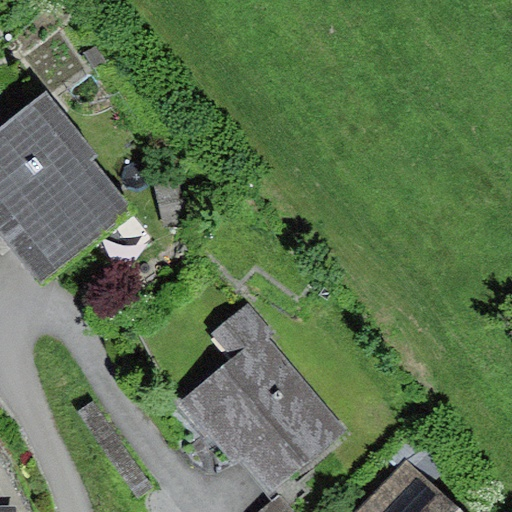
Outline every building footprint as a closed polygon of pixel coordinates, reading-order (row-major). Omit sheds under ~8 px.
[(97,47),(84,53),(92,69),(105,63),(97,47)] [(100,157),(48,94),(0,133),(0,226),(44,279),(130,209),(92,164),(100,157)] [(182,181),(157,185),(164,228),(190,223),(182,181)] [(212,334),(235,357),(185,404),(237,464),(245,458),(276,492),(347,434),(269,340),(270,328),(249,303),(212,334)] [(95,401),(79,412),(139,499),(155,488),(95,401)] [(462,511),(408,461),(359,511),(462,511)] [(292,511),(279,496),(260,511),(292,511)]
